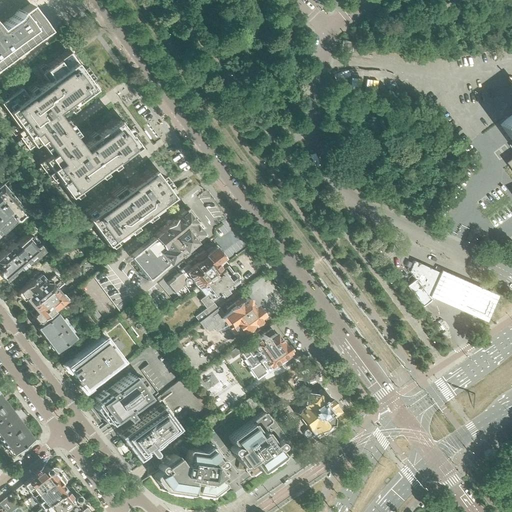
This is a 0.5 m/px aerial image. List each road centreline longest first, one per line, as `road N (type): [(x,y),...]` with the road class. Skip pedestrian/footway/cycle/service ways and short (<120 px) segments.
road 1 (tertiary): [(403,419),(95,0)]
road 2 (residential): [(511,277),(338,188),(313,126),(330,28)]
road 3 (primary): [(511,343),(403,419)]
road 4 (residential): [(81,420),(6,319)]
